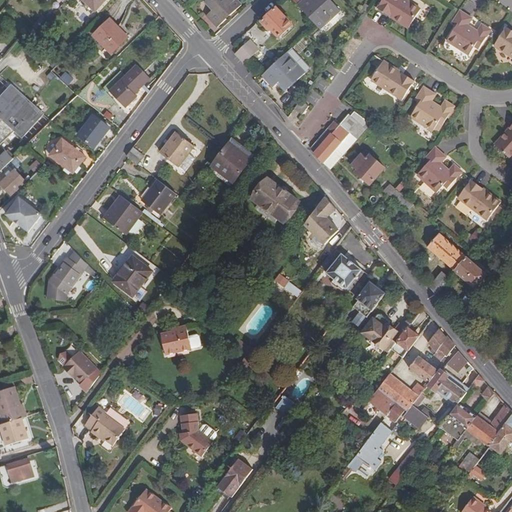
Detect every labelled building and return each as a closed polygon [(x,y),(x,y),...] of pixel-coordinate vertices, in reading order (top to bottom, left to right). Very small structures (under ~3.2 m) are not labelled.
[(83,0),(87,3),(95,11),(105,0),(83,0)] [(215,9),(206,0),(204,3),(212,11),(215,9)] [(206,0),(215,9),(212,11),(206,16),(217,28),(241,5),(236,0),(206,0)] [(341,12),(330,0),(320,0),(318,2),(315,0),(303,0),(304,0),(303,0),(292,0),(298,6),(316,26),(320,30),(341,12)] [(398,19),(397,20),(409,27),(420,9),(406,0),(383,0),(378,9),(393,18),(394,16),(398,19)] [(292,26),(277,9),(262,23),(269,31),(271,29),(279,38),(292,26)] [(476,32),(477,30),(469,25),(473,19),(461,11),(454,23),(459,26),(449,42),(471,56),(476,47),(480,50),(492,30),(484,25),(480,32),(479,34),(476,32)] [(94,37),(112,55),(129,38),(111,20),(94,37)] [(511,30),(508,27),(496,46),(511,56),(511,30)] [(239,51),(248,61),(259,50),(250,41),(239,51)] [(248,61),(239,51),(236,54),(245,63),(248,61)] [(281,80),(290,88),(305,74),(286,53),(262,75),(273,87),(278,83),(281,80)] [(394,71),(396,70),(384,62),(372,81),(402,100),(414,81),(400,72),(399,74),(394,71)] [(137,98),(135,95),(150,79),(137,66),(110,93),(126,109),(137,98)] [(73,80),(66,73),(61,79),(69,85),(73,80)] [(281,80),(278,83),(287,91),(290,88),(281,80)] [(0,100),(0,113),(25,136),(43,114),(12,87),(0,100)] [(438,108),(439,107),(431,102),(435,95),(430,92),(424,88),(416,99),(421,103),(411,118),(433,132),(434,130),(437,132),(441,126),(442,126),(446,118),(453,108),(454,107),(446,102),(442,108),(440,110),(438,108)] [(301,100),(294,110),(302,116),(309,106),(301,100)] [(453,108),(446,118),(451,121),(458,111),(453,108)] [(25,136),(0,113),(0,118),(22,139),(25,136)] [(341,124),(357,139),(365,130),(348,115),(341,124)] [(111,130),(94,116),(78,136),(95,150),(111,130)] [(314,154),(332,135),(341,124),(336,120),(321,136),(310,150),(314,154)] [(357,139),(341,124),(332,135),(348,149),(357,139)] [(505,136),(504,135),(495,146),(511,160),(511,159),(511,124),(507,131),(508,133),(505,136)] [(0,144),(10,136),(0,126),(0,144)] [(193,148),(176,135),(170,142),(172,144),(163,156),(178,168),(193,148)] [(348,149),(332,135),(314,154),(329,171),(348,149)] [(230,144),(251,160),(255,156),(233,139),(230,144)] [(85,158),(63,141),(51,157),(73,174),(85,158)] [(279,149),(272,143),(269,149),(275,154),(279,149)] [(251,160),(230,144),(211,168),(233,184),(251,160)] [(144,157),(134,148),(127,156),(129,158),(138,165),(144,157)] [(445,171),(447,169),(440,163),(445,158),(435,149),(425,159),(430,163),(418,176),(437,193),(443,186),(447,189),(462,173),(454,166),(450,171),(448,173),(445,171)] [(5,153),(0,158),(0,172),(13,160),(5,153)] [(359,158),(380,176),(386,169),(370,156),(367,159),(362,155),(359,158)] [(380,176),(359,158),(352,166),(357,171),(356,172),(371,186),(380,176)] [(23,183),(17,177),(5,189),(11,195),(23,183)] [(268,179),(252,201),(284,225),(300,203),(268,179)] [(160,216),(176,194),(158,181),(143,202),(160,216)] [(484,193),(486,191),(472,181),(459,199),(487,221),(501,203),(491,195),(489,197),(484,193)] [(390,196),(396,189),(392,186),(385,194),(389,197),(390,196)] [(396,189),(390,196),(408,211),(414,205),(396,189)] [(125,236),(143,213),(121,197),(105,219),(125,236)] [(335,210),(325,198),(310,220),(316,225),(321,218),(323,219),(326,214),(330,217),(335,210)] [(42,217),(20,199),(7,216),(30,233),(42,217)] [(351,229),(345,221),(336,233),(323,224),(310,240),(331,255),(335,250),(351,229)] [(455,273),(467,258),(440,235),(428,249),(455,273)] [(335,250),(331,255),(320,269),(355,296),(369,276),(335,250)] [(133,257),(114,282),(133,297),(152,272),(133,257)] [(467,258),(455,273),(475,290),(488,276),(467,258)] [(50,283),(47,300),(64,302),(66,295),(85,271),(67,259),(50,283)] [(422,268),(415,261),(411,265),(417,272),(422,268)] [(436,295),(450,279),(443,272),(429,287),(436,295)] [(279,275),(274,281),(284,289),(289,282),(279,275)] [(368,318),(385,294),(370,283),(358,300),(360,301),(355,308),(368,318)] [(475,306),(466,298),(452,313),(461,323),(475,306)] [(397,343),(409,328),(411,325),(406,321),(402,323),(396,329),(388,323),(389,322),(381,316),(378,316),(375,319),(374,318),(363,333),(385,350),(393,340),(397,343)] [(430,336),(437,326),(432,322),(425,331),(430,336)] [(192,352),(189,340),(187,328),(177,330),(177,333),(172,334),(162,336),(166,358),(192,352)] [(409,328),(397,343),(391,351),(402,360),(419,336),(409,328)] [(344,336),(351,341),(356,334),(349,329),(344,336)] [(455,347),(440,329),(428,345),(433,350),(431,353),(441,361),(445,357),(446,358),(455,347)] [(351,341),(344,336),(335,348),(341,353),(351,341)] [(189,340),(192,352),(197,351),(200,348),(198,339),(196,338),(189,340)] [(257,354),(239,341),(234,347),(252,360),(257,354)] [(469,362),(459,351),(447,365),(458,374),(469,362)] [(72,373),(75,377),(83,384),(98,369),(80,352),(64,368),(71,375),(72,373)] [(429,384),(438,372),(419,357),(410,370),(429,384)] [(458,406),(459,405),(467,394),(461,389),(463,386),(454,379),(451,378),(442,371),(440,369),(438,372),(429,384),(427,387),(437,394),(439,392),(458,406)] [(399,400),(408,389),(390,375),(369,402),(387,416),(396,404),(405,411),(407,413),(410,409),(399,400)] [(485,381),(481,376),(473,387),(477,391),(485,381)] [(495,393),(489,386),(481,396),(487,403),(495,393)] [(0,409),(5,425),(23,420),(25,419),(15,388),(0,392),(0,409)] [(419,398),(408,389),(399,400),(410,409),(412,406),(419,398)] [(425,397),(421,395),(419,398),(412,406),(416,409),(425,397)] [(291,421),(300,408),(285,397),(277,409),(291,421)] [(396,423),(405,411),(396,404),(387,416),(396,423)] [(477,417),(459,405),(458,406),(441,429),(457,441),(454,445),(458,449),(466,438),(463,435),(477,417)] [(416,409),(412,406),(410,409),(407,413),(404,417),(419,429),(427,418),(416,409)] [(511,417),(511,411),(507,406),(503,412),(511,419),(511,417)] [(107,413),(100,408),(87,426),(93,431),(92,433),(100,439),(102,438),(114,447),(126,430),(105,415),(107,413)] [(511,419),(503,412),(497,419),(506,425),(511,419)] [(189,444),(188,446),(203,457),(214,442),(213,442),(217,437),(216,434),(207,426),(204,426),(200,432),(197,414),(181,417),(183,435),(184,440),(189,444)] [(506,425),(497,419),(491,428),(477,417),(463,435),(466,438),(477,446),(460,468),(469,475),(490,447),(506,425)] [(511,417),(511,419),(506,425),(490,447),(501,456),(511,441),(511,417)] [(0,438),(5,437),(8,446),(29,440),(23,420),(5,425),(2,426),(1,427),(0,426),(0,438)] [(391,431),(382,424),(369,440),(366,443),(346,470),(351,474),(353,471),(356,472),(363,462),(375,471),(381,462),(377,459),(383,451),(379,448),(391,431)] [(184,440),(183,435),(181,435),(182,442),(188,446),(189,444),(184,440)] [(391,482),(397,487),(423,453),(416,448),(391,482)] [(227,491),(248,463),(241,458),(220,486),(227,491)] [(28,459),(7,465),(12,483),(34,477),(28,459)] [(248,463),(227,491),(234,497),(255,469),(248,463)] [(12,483),(7,465),(0,466),(0,475),(3,486),(7,488),(14,487),(12,483)] [(346,470),(340,477),(345,481),(351,474),(346,470)] [(169,511),(172,509),(147,491),(130,511),(169,511)] [(479,505),(481,503),(474,498),(462,511),(488,511),(485,509),(479,505)]
